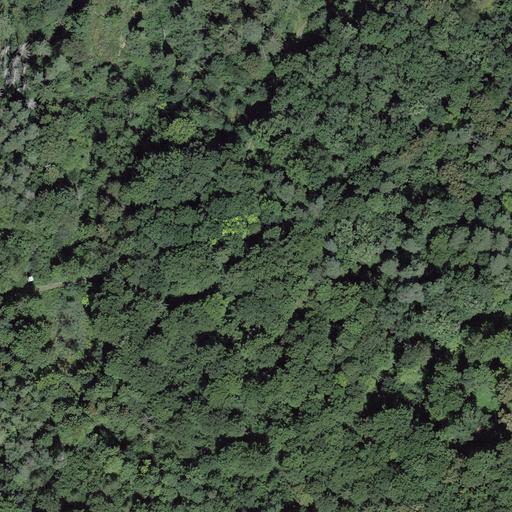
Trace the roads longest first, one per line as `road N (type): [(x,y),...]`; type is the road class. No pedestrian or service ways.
road 1 (track): [(511,195),(236,249)]
road 2 (track): [(313,511),(236,249)]
road 3 (track): [(236,249),(0,296)]
road 4 (track): [(299,40),(247,156),(233,206),(236,249)]
